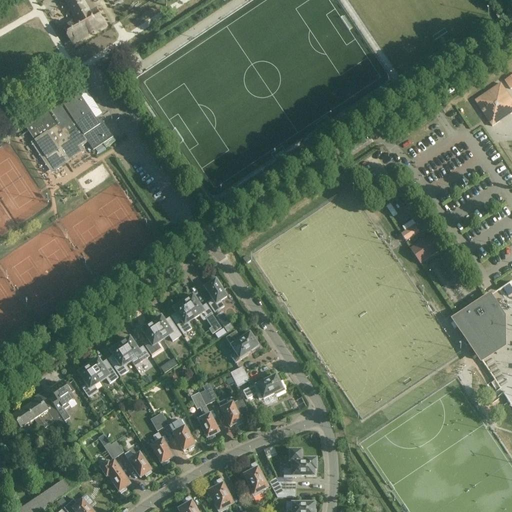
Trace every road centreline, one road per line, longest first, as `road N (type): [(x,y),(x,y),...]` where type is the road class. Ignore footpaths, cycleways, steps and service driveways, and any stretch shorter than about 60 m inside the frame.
road 1 (tertiary): [(511,41),(211,242)]
road 2 (tertiary): [(211,242),(0,381)]
road 3 (residential): [(137,511),(245,448),(324,417)]
road 4 (residential): [(324,417),(211,242)]
